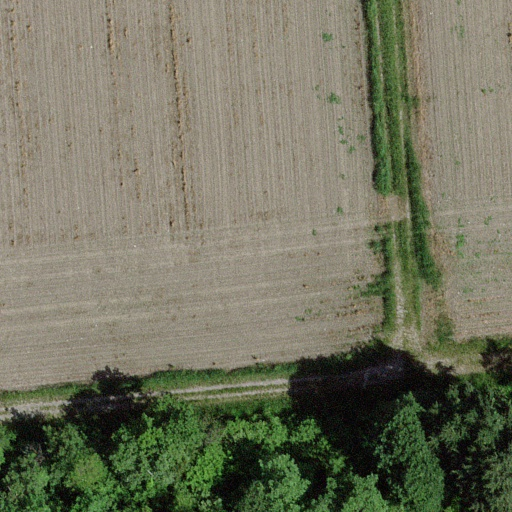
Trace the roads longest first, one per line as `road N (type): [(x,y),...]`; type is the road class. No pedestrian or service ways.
road 1 (track): [(0,425),(511,364)]
road 2 (track): [(408,376),(383,0)]
